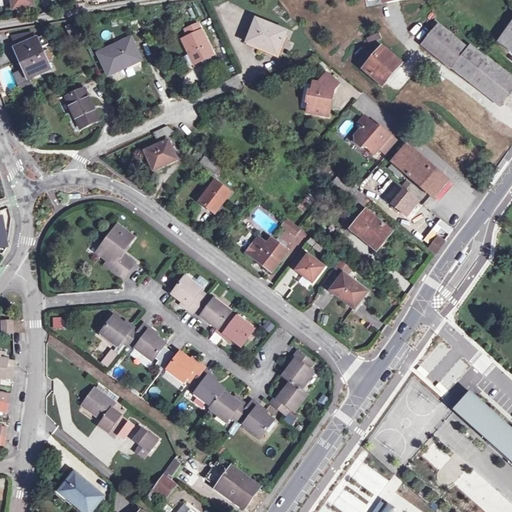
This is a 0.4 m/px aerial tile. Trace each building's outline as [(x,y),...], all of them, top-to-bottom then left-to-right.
[(11,0),(13,9),(33,6),(32,0),(11,0)] [(247,42),(271,52),(275,44),(280,46),(286,31),(256,19),(247,42)] [(74,24),(67,27),(72,39),(79,36),(74,24)] [(201,61),(210,57),(213,55),(198,24),(185,30),(188,37),(182,40),(194,65),(201,61)] [(468,48),(439,24),(422,45),(451,69),(454,65),(502,103),(511,91),(511,78),(486,58),(485,59),(469,46),(468,48)] [(511,25),(500,42),(511,50),(511,25)] [(369,45),(383,37),(379,31),(365,39),(369,45)] [(13,37),(17,47),(35,39),(33,33),(13,37)] [(25,70),(29,79),(50,70),(47,62),(51,60),(48,51),(43,53),(40,48),(49,44),(45,35),(37,39),(35,39),(17,47),(16,47),(25,70)] [(141,60),(131,38),(98,53),(108,76),(141,60)] [(275,44),(271,52),(276,54),(280,46),(275,44)] [(381,48),(364,69),(381,84),(399,62),(381,48)] [(212,61),(210,57),(201,61),(202,64),(205,65),(212,61)] [(31,82),(29,79),(25,70),(14,75),(19,87),(31,82)] [(307,102),(309,103),(307,113),(329,117),(332,99),(329,98),(330,93),(331,93),(339,84),(326,73),(318,83),(313,82),(312,91),(309,91),(307,102)] [(81,129),(99,120),(84,89),(66,97),(81,129)] [(359,123),(363,127),(355,136),(355,142),(362,148),(364,145),(374,154),(379,149),(391,135),(380,126),(379,128),(365,116),(359,123)] [(174,133),(167,127),(153,134),(157,141),(174,133)] [(391,135),(379,149),(386,155),(398,142),(391,135)] [(161,165),(161,166),(177,159),(168,141),(144,151),(152,169),(161,165)] [(449,181),(408,146),(399,156),(394,162),(389,168),(399,176),(403,171),(431,195),(434,197),(449,181)] [(223,170),(205,156),(201,162),(219,176),(223,170)] [(384,181),(374,172),(363,186),(374,195),(384,181)] [(355,189),(339,176),(332,184),(348,197),(355,189)] [(215,181),(199,203),(215,214),(231,193),(215,181)] [(400,212),(413,197),(404,189),(391,205),(400,212)] [(368,200),(357,191),(349,201),(360,211),(368,200)] [(419,202),(413,197),(400,212),(406,217),(419,202)] [(391,232),(366,211),(359,220),(356,217),(353,220),(356,222),(352,228),(377,249),(391,232)] [(300,229),(287,219),(282,226),(295,236),(300,229)] [(418,235),(429,244),(437,232),(427,224),(418,235)] [(115,266),(111,270),(123,279),(135,263),(121,252),(126,246),(127,247),(135,237),(118,225),(97,252),(108,261),(115,266)] [(288,251),(268,236),(264,242),(258,237),(246,253),(255,261),(256,260),(271,272),(288,251)] [(439,248),(444,241),(438,237),(433,244),(439,248)] [(329,251),(318,242),(314,248),(325,256),(329,251)] [(433,244),(429,249),(435,253),(439,248),(433,244)] [(302,249),(288,267),(312,285),(326,266),(302,249)] [(352,268),(341,260),(335,268),(342,273),(344,270),(348,273),(352,268)] [(115,266),(108,261),(104,265),(111,270),(115,266)] [(355,297),(362,288),(343,274),(330,291),(352,307),(358,300),(355,297)] [(199,319),(201,317),(208,322),(217,329),(216,331),(222,336),(224,334),(230,339),(241,347),(248,337),(254,330),(255,329),(251,327),(237,316),(234,320),(228,316),(231,312),(213,298),(213,299),(210,303),(204,298),(198,294),(201,290),(202,289),(185,277),(173,292),(171,294),(182,302),(188,307),(187,310),(199,319)] [(355,297),(358,300),(360,301),(367,292),(362,288),(355,297)] [(234,320),(237,316),(231,312),(228,316),(234,320)] [(131,328),(124,323),(114,316),(100,333),(118,346),(115,351),(119,354),(125,345),(127,346),(130,343),(133,339),(138,343),(136,347),(135,348),(136,348),(152,361),(166,344),(155,336),(149,331),(150,328),(144,323),(139,331),(133,326),(131,328)] [(63,329),(62,317),(52,318),(53,330),(63,329)] [(2,324),(2,334),(13,333),(12,324),(2,324)] [(214,332),(209,340),(216,345),(221,337),(214,332)] [(152,361),(136,348),(131,354),(147,367),(152,361)] [(7,427),(0,425),(0,412),(6,413),(9,393),(0,391),(0,378),(11,380),(14,360),(2,359),(3,352),(0,351),(0,446),(4,447),(7,427)] [(277,398),(275,396),(274,397),(270,403),(286,415),(290,409),(294,412),(308,395),(300,389),(313,372),(309,368),(313,362),(298,351),(297,351),(293,357),(295,359),(290,366),(282,376),(290,382),(282,391),(277,398)] [(240,404),(234,399),(224,391),(225,389),(215,381),(208,376),(210,374),(209,373),(204,369),(205,367),(199,362),(197,365),(190,360),(180,352),(179,353),(167,369),(184,383),(188,378),(193,383),(192,385),(198,389),(195,393),(194,393),(211,406),(210,409),(227,422),(231,417),(237,422),(241,416),(246,420),(243,425),(261,438),(274,420),(263,412),(257,407),(258,405),(258,404),(252,400),(248,406),(243,402),(242,401),(240,404)] [(198,389),(192,385),(189,388),(195,393),(198,389)] [(112,418),(116,412),(111,408),(115,403),(94,389),(82,406),(103,420),(99,425),(107,431),(115,420),(112,418)] [(455,410),(511,460),(511,511),(511,430),(470,393),(455,410)] [(129,436),(142,445),(148,450),(156,439),(137,425),(129,436)] [(149,451),(148,450),(142,445),(137,452),(144,458),(149,451)] [(261,487),(220,457),(204,478),(216,487),(216,488),(244,509),(261,487)] [(174,459),(163,473),(170,478),(180,464),(174,459)] [(170,478),(163,473),(152,488),(165,499),(177,484),(170,478)] [(60,491),(85,511),(90,511),(103,497),(75,474),(60,491)] [(478,491),(481,478),(472,476),(470,490),(478,491)] [(400,511),(388,503),(381,511),(400,511)]
